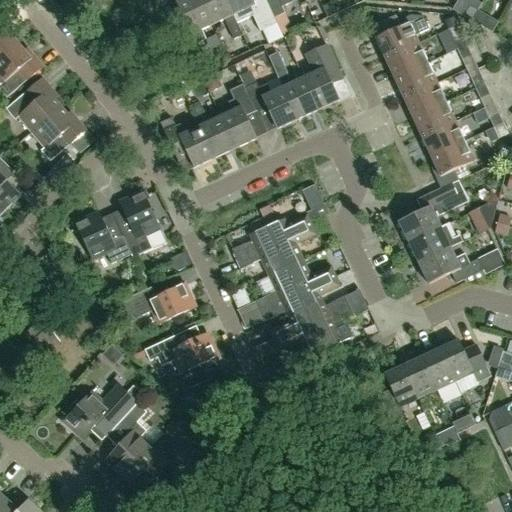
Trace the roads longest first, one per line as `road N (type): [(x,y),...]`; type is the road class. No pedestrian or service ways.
road 1 (residential): [(511,306),(474,296),(425,318),(377,302),(350,245),(356,186),(332,137)]
road 2 (residential): [(0,257),(132,123)]
road 3 (residential): [(251,380),(178,207)]
road 4 (residential): [(178,207),(332,137)]
road 5 (residential): [(132,123),(27,0)]
road 6 (residential): [(332,137),(375,114),(340,28)]
road 7 (residential): [(107,511),(57,465),(39,466),(0,429)]
